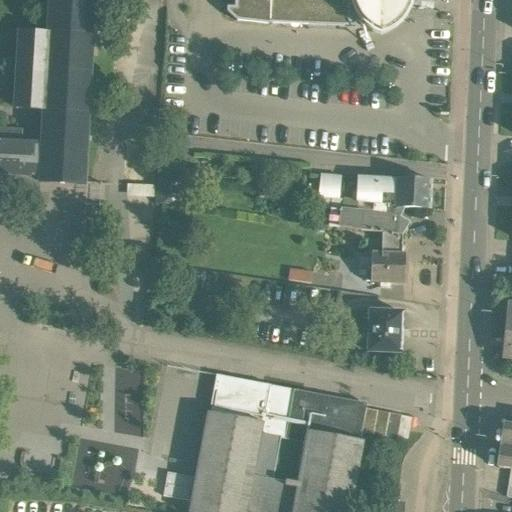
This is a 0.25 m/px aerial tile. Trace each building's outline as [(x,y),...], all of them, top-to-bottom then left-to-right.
[(95,0),(52,0),(50,36),(46,111),(43,145),(42,179),(41,183),(49,183),(49,187),(77,188),(77,185),(84,185),(93,31),(101,32),(102,17),(94,16),(95,0)] [(269,0),(234,0),(234,8),(227,7),(226,13),(236,21),(271,25),(271,24),(268,24),(269,0)] [(350,0),(269,0),(268,24),(271,24),(348,27),(350,0),(351,0),(350,0)] [(350,0),(351,0),(353,10),(358,19),(364,27),(372,33),(380,37),(388,34),(395,30),(401,24),(406,18),(409,11),(412,3),(412,0),(350,0)] [(50,36),(20,34),(16,109),(46,111),(50,36)] [(23,131),(0,130),(0,142),(22,144),(23,131)] [(0,142),(0,176),(42,179),(43,145),(22,144),(0,142)] [(340,178),(321,177),(319,198),(338,200),(338,199),(340,178)] [(185,181),(159,178),(155,204),(182,207),(185,181)] [(397,180),(357,178),(356,203),(373,205),(395,208),(397,180)] [(408,181),(397,180),(395,208),(404,210),(430,211),(431,182),(418,181),(408,181)] [(127,237),(149,238),(151,189),(128,189),(127,237)] [(338,200),(319,198),(318,207),(321,209),(330,210),(330,209),(341,211),(342,211),(343,200),(338,199),(338,200)] [(373,205),(356,203),(355,213),(372,215),(373,205)] [(395,208),(373,205),(372,215),(355,213),(342,211),(341,211),(339,228),(382,234),(402,236),(409,224),(402,220),(404,210),(395,208)] [(402,236),(382,234),(381,255),(372,255),(371,272),(366,271),(365,282),(370,283),(371,283),(404,285),(405,256),(401,256),(402,236)] [(311,273),(290,270),(288,281),(310,284),(311,273)] [(511,310),(507,310),(502,358),(511,359),(511,310)] [(403,313),(368,312),(368,325),(367,342),(367,352),(401,353),(403,313)] [(368,325),(359,324),(358,342),(367,342),(368,325)] [(270,386),(218,376),(212,406),(214,407),(212,414),(263,424),(270,386)] [(367,405),(270,386),(263,424),(261,435),(281,439),(308,444),(310,433),(358,442),(360,432),(362,432),(366,410),(367,405)] [(378,412),(366,410),(362,432),(362,433),(373,435),(378,412)] [(389,414),(378,412),(373,435),(385,437),(389,414)] [(212,414),(210,414),(210,415),(210,416),(198,476),(194,499),(191,511),(245,511),(253,476),(261,435),(263,424),(212,414)] [(401,416),(389,414),(385,437),(397,440),(397,438),(401,417),(401,416)] [(401,416),(401,417),(397,438),(408,440),(412,419),(401,416)] [(511,426),(504,425),(497,469),(510,471),(511,470),(511,426)] [(358,442),(310,433),(308,444),(300,485),(294,511),(348,511),(362,443),(358,442)] [(281,439),(261,435),(253,476),(273,480),(281,439)] [(194,499),(198,476),(170,471),(166,494),(194,499)] [(273,480),(253,476),(245,511),(294,511),(300,485),(273,480)]
